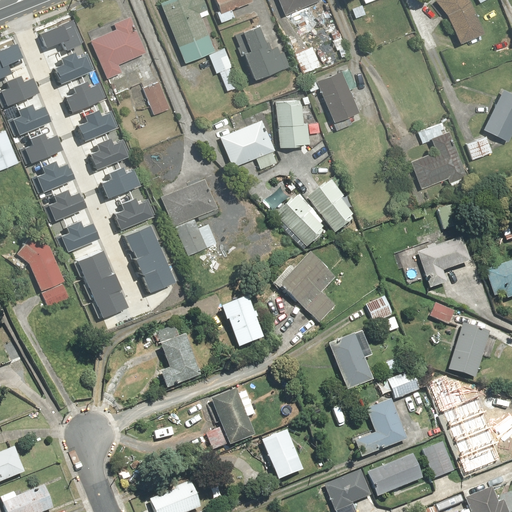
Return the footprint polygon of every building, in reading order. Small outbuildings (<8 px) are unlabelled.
[(163,0),(159,2),(183,62),(213,51),(198,13),(205,10),(201,0),(163,0)] [(251,0),(215,0),(220,12),(251,0)] [(277,0),(283,14),(318,0),(277,0)] [(482,32),(468,1),(467,0),(434,0),(443,11),(457,43),(482,32)] [(140,53),(125,17),(110,23),(113,30),(85,42),(100,78),(114,72),(112,65),(140,53)] [(78,41),(71,23),(63,27),(60,21),(38,31),(44,46),(61,38),(65,46),(78,41)] [(257,26),(234,35),(251,78),(288,64),(283,51),(278,53),(275,46),(264,50),(262,47),(265,46),(257,26)] [(0,73),(8,70),(4,62),(21,55),(15,40),(0,46),(0,73)] [(224,91),(235,86),(227,67),(229,66),(222,47),(204,55),(212,75),(217,73),(224,91)] [(307,47),(291,53),(298,73),(315,66),(307,47)] [(60,64),(54,67),(59,80),(90,67),(84,53),(74,57),(72,51),(57,58),(60,64)] [(340,70),(314,81),(332,122),(357,111),(340,70)] [(6,85),(0,87),(0,89),(5,101),(35,88),(29,75),(20,79),(18,73),(3,79),(6,85)] [(72,93),(65,96),(71,109),(101,96),(95,83),(86,86),(84,81),(69,87),(72,93)] [(156,82),(139,89),(150,116),(167,109),(156,82)] [(506,142),(511,130),(511,94),(501,89),(481,129),(506,142)] [(298,100),(274,102),(278,147),(306,145),(304,122),(300,122),(298,100)] [(18,116),(12,118),(17,131),(48,119),(42,105),(32,109),(30,103),(15,109),(18,116)] [(84,123),(78,125),(83,138),(114,126),(108,112),(98,116),(96,110),(81,116),(84,123)] [(260,119),(218,136),(230,166),(272,149),(260,119)] [(434,151),(408,161),(419,189),(446,179),(449,185),(466,178),(447,129),(429,136),(434,151)] [(7,131),(0,133),(0,169),(19,162),(7,131)] [(30,145),(24,147),(30,160),(60,148),(54,134),(45,138),(42,132),(28,138),(30,145)] [(95,150),(89,152),(94,165),(124,153),(118,139),(109,143),(107,137),(92,143),(95,150)] [(483,137),(462,144),(468,161),(489,154),(483,137)] [(40,172),(34,175),(39,188),(70,175),(64,161),(55,165),(52,160),(38,166),(40,172)] [(107,179),(100,182),(106,195),(136,183),(130,169),(121,173),(118,167),(104,173),(107,179)] [(199,179),(156,197),(167,225),(211,207),(199,179)] [(327,181),(305,198),(334,234),(353,219),(338,200),(341,198),(327,181)] [(54,202),(48,204),(53,217),(84,205),(78,191),(69,195),(66,189),(52,195),(54,202)] [(293,196),(273,216),(305,248),(323,231),(306,214),(308,212),(293,196)] [(122,210),(115,212),(121,225),(151,213),(145,199),(136,203),(134,197),(119,203),(122,210)] [(67,232),(61,234),(66,247),(97,235),(91,221),(82,225),(79,219),(65,225),(67,232)] [(511,220),(497,227),(504,241),(511,237),(511,220)] [(148,221),(122,233),(129,249),(132,248),(134,254),(131,255),(139,273),(141,272),(148,289),(173,278),(148,221)] [(196,228),(174,236),(181,255),(203,248),(196,228)] [(62,280),(48,246),(29,233),(15,254),(26,261),(38,290),(62,280)] [(460,237),(415,253),(428,289),(445,283),(441,272),(469,262),(460,237)] [(101,247),(75,258),(100,314),(125,303),(101,247)] [(334,278),(307,253),(276,287),(318,325),(335,307),(320,293),(334,278)] [(511,260),(484,271),(493,296),(503,293),(506,300),(511,298),(511,260)] [(64,283),(43,292),(49,307),(70,298),(64,283)] [(262,338),(246,297),(220,307),(236,348),(262,338)] [(381,297),(361,306),(369,324),(390,315),(381,297)] [(455,314),(431,303),(425,315),(449,326),(455,314)] [(392,318),(382,322),(386,332),(396,328),(392,318)] [(474,378),(487,333),(458,325),(445,370),(474,378)] [(355,333),(327,343),(346,391),(374,380),(355,333)] [(199,376),(183,335),(158,345),(167,369),(158,372),(164,389),(199,376)] [(407,370),(384,380),(392,400),(416,391),(407,370)] [(443,415),(465,471),(495,459),(489,443),(494,441),(477,397),(467,401),(459,381),(450,385),(447,377),(428,385),(440,416),(443,415)] [(237,389),(209,400),(227,447),(255,436),(237,389)] [(406,440),(390,400),(364,410),(373,434),(352,442),(359,459),(406,440)] [(286,430),(260,441),(277,482),(303,471),(286,430)] [(437,443),(418,451),(430,479),(448,471),(437,443)] [(0,483),(24,474),(14,448),(0,453),(0,483)] [(411,455),(365,473),(375,499),(421,481),(411,455)] [(370,496),(359,470),(321,485),(331,511),(337,511),(353,506),(352,502),(370,496)] [(147,498),(152,511),(188,511),(199,508),(189,482),(147,498)] [(13,493),(0,498),(0,503),(3,511),(43,511),(52,509),(42,486),(15,497),(13,493)] [(491,488),(464,499),(468,511),(506,511),(503,500),(496,503),(491,488)] [(144,511),(140,499),(131,502),(134,511),(144,511)]
